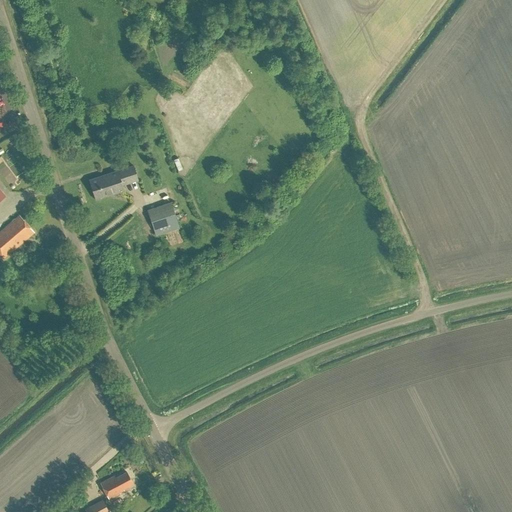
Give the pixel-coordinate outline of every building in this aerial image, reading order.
[(123,191),(121,182),(137,177),(133,165),(88,180),(94,200),(123,191)] [(158,229),(160,235),(179,229),(170,202),(147,209),(154,230),(158,229)] [(0,231),(0,255),(2,258),(35,231),(20,214),(0,231)] [(114,476),(100,483),(108,500),(120,494),(119,492),(124,490),(123,488),(132,484),(127,471),(115,477),(114,476)] [(101,502),(88,508),(89,511),(105,511),(108,511),(105,506),(103,507),(101,502)]
